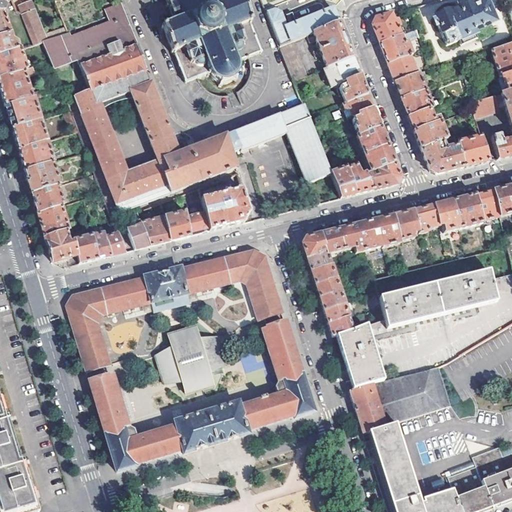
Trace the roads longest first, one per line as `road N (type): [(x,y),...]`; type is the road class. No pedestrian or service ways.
road 1 (residential): [(277,230),(33,291)]
road 2 (residential): [(418,194),(356,26),(361,8),(390,0)]
road 3 (residential): [(97,502),(33,291)]
road 4 (residential): [(340,429),(277,230)]
road 5 (residential): [(418,194),(277,230)]
